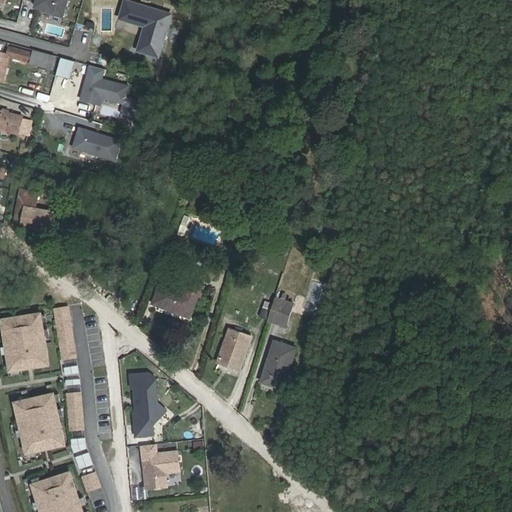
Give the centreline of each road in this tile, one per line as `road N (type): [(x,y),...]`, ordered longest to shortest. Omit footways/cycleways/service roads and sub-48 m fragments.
road 1 (residential): [(268,449),(109,316)]
road 2 (residential): [(114,511),(91,439),(76,312)]
road 3 (residential): [(109,316),(126,511)]
road 4 (residential): [(109,316),(0,227)]
